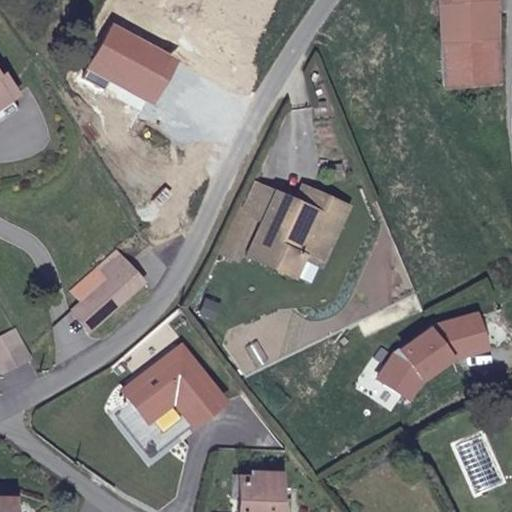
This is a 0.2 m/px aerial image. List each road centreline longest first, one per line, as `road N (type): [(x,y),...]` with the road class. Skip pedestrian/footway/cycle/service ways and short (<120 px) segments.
road 1 (residential): [(328,0),(285,55),(185,275),(111,355),(7,417)]
road 2 (residential): [(7,417),(108,511)]
